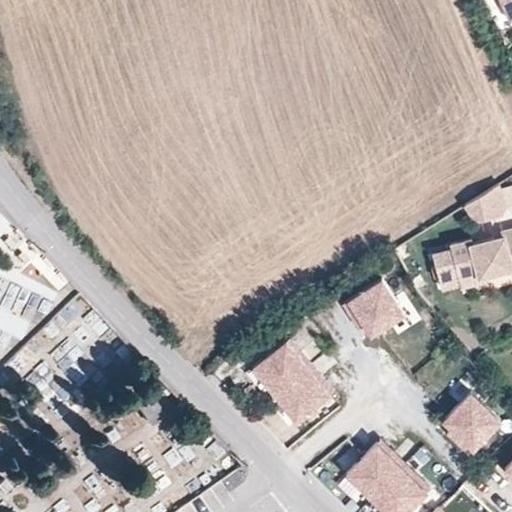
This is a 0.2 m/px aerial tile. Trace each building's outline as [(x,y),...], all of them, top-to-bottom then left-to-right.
[(511,0),(501,0),(507,14),(511,12),(511,0)] [(504,205),(498,181),(465,202),(471,213),(480,218),(499,213),(504,205)] [(511,271),(511,270),(511,225),(501,228),(502,232),(503,236),(495,238),(494,234),(471,240),(470,236),(450,241),(451,245),(452,251),(434,256),(440,283),(459,278),(460,283),(481,277),(480,273),(492,269),(491,263),(509,259),(510,265),(511,271)] [(452,251),(451,245),(432,250),(434,256),(452,251)] [(510,265),(509,259),(491,263),(492,269),(510,265)] [(402,307),(379,272),(340,297),(349,312),(355,308),(361,319),(368,329),(402,307)] [(361,319),(355,308),(349,312),(356,322),(361,319)] [(300,347),(288,332),(284,335),(296,350),(300,347)] [(272,389),(310,360),(300,347),(296,350),(284,335),(250,362),(272,389)] [(310,360),(272,389),(294,417),(328,390),(316,375),(320,372),(310,360)] [(332,387),(320,372),(316,375),(328,390),(332,387)] [(502,420),(472,391),(444,419),(452,427),(461,436),(457,441),(469,453),(502,420)] [(461,436),(452,427),(447,432),(457,441),(461,436)] [(394,451),(381,438),(377,441),(391,454),(394,451)] [(406,511),(428,490),(414,477),(418,474),(394,451),(391,454),(377,441),(364,454),(347,472),(387,511),(406,511)] [(431,487),(418,474),(414,477),(428,490),(431,487)] [(447,511),(439,503),(430,511),(447,511)]
